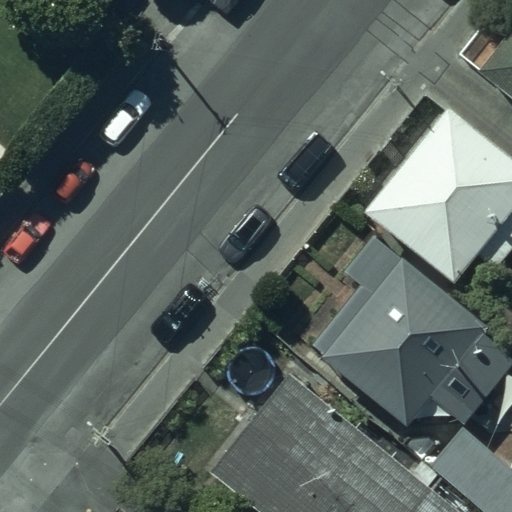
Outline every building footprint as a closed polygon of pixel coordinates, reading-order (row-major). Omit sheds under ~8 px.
[(511,45),(479,87),(511,114),(511,45)] [(511,183),(442,127),(362,224),(450,296),(511,220),(511,183)] [(363,303),(311,366),(397,436),(419,409),(455,438),(511,369),(369,253),(342,286),(363,303)] [(197,488),(226,511),(436,511),(281,385),(197,488)] [(429,476),(473,511),(511,511),(511,485),(458,441),(429,476)]
